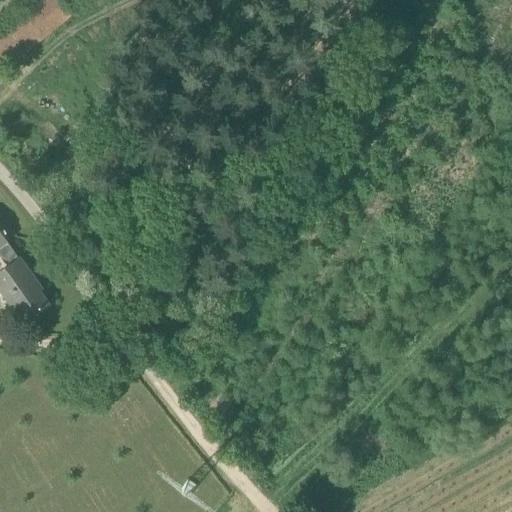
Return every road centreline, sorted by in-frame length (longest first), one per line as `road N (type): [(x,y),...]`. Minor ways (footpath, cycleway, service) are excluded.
road 1 (unclassified): [(142,362),(57,238),(0,173)]
road 2 (track): [(271,511),(142,362)]
